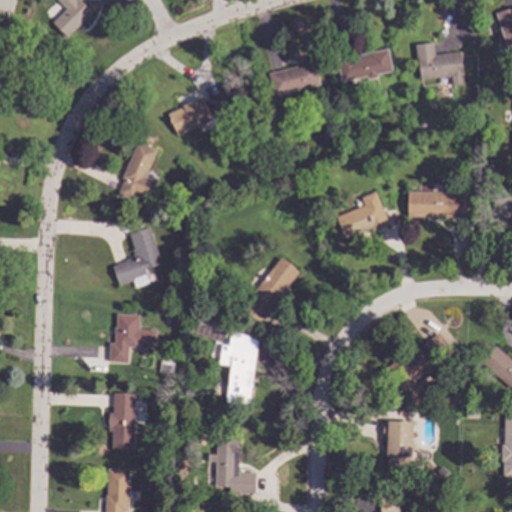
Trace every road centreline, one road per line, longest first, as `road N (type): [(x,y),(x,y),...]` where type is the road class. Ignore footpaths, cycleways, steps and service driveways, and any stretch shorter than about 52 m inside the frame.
road 1 (residential): [(167,35),(107,77),(61,133),(47,195),(37,511)]
road 2 (residential): [(511,290),(409,292),(345,329),(324,388),(316,511)]
road 3 (residential): [(297,0),(167,35)]
